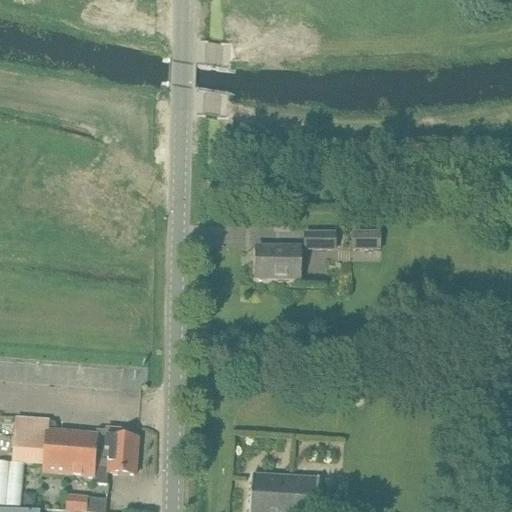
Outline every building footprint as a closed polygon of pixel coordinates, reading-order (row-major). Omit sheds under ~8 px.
[(380,231),(352,231),(351,250),(379,250),(380,231)] [(304,249),(335,250),(335,232),(304,232),(304,249)] [(299,249),(276,249),(256,248),(256,280),(276,281),(299,280),(299,249)] [(49,422),(16,419),(1,418),(0,430),(0,462),(45,466),(45,474),(74,477),(93,479),(93,485),(107,486),(108,475),(135,477),(138,440),(122,439),(122,431),(106,430),(106,432),(96,431),(96,437),(48,433),(49,422)] [(316,511),(318,481),(272,478),(252,476),(249,511),(316,511)] [(36,495),(24,494),(22,507),(35,508),(36,495)] [(67,497),(66,510),(87,511),(88,499),(67,497)] [(106,511),(107,501),(88,499),(87,511),(66,510),(65,511),(39,511),(0,508),(0,511),(106,511)]
